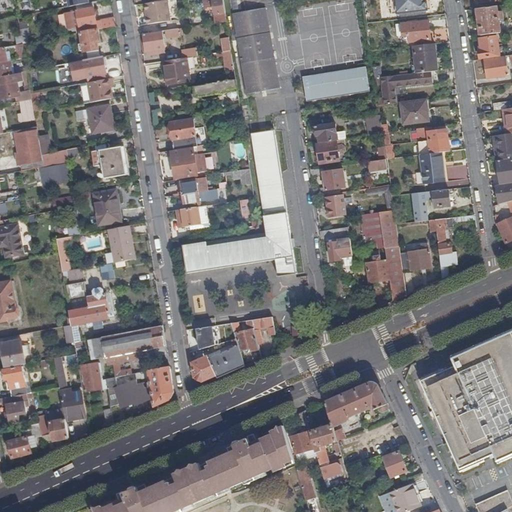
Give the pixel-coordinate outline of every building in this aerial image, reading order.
[(68,0),(70,8),(77,7),(90,5),(88,0),(68,0)] [(224,0),(205,0),(207,6),(209,6),(210,9),(213,9),(212,5),(215,5),(216,9),(217,18),(216,19),(217,25),(228,23),(224,0)] [(425,3),(425,0),(396,0),(399,15),(429,11),(428,3),(425,3)] [(90,5),(77,7),(78,12),(95,9),(94,4),(90,5)] [(478,10),(482,37),(502,35),(500,21),(504,20),(504,14),(499,14),(498,7),(478,10)] [(81,31),(82,35),(99,31),(111,29),(110,22),(98,24),(96,15),(95,12),(95,9),(78,12),(81,31)] [(267,91),(267,92),(281,90),(276,59),(273,60),(272,57),(275,56),(273,40),(270,41),(269,35),(272,34),(267,10),(253,13),(254,14),(249,15),(249,13),(235,16),(249,96),(263,93),(263,92),(267,91)] [(81,31),(78,12),(66,14),(69,30),(78,29),(79,35),(82,35),(81,31)] [(143,28),(140,28),(141,36),(145,36),(163,33),(166,32),(179,30),(178,19),(142,23),(143,28)] [(434,41),(431,22),(411,25),(413,44),(434,41)] [(28,23),(20,24),(22,37),(24,45),(30,44),(29,36),(30,36),(28,23)] [(375,24),(368,24),(369,34),(376,34),(375,24)] [(181,37),(179,30),(166,32),(167,39),(181,37)] [(99,31),(82,35),(83,45),(84,52),(85,53),(88,53),(89,61),(101,59),(99,44),(102,44),(99,31)] [(163,33),(145,36),(148,52),(154,52),(166,50),(163,33)] [(223,51),(231,51),(231,37),(222,37),(223,51)] [(482,60),(507,57),(506,47),(501,48),(499,38),(482,40),(483,51),(481,51),(482,60)] [(372,52),(379,51),(377,40),(370,41),(372,52)] [(18,46),(17,46),(19,60),(26,59),(24,45),(18,46)] [(433,73),(440,72),(437,45),(415,47),(418,74),(433,73)] [(7,48),(1,50),(0,49),(0,64),(9,62),(7,48)] [(185,59),(188,59),(200,57),(198,49),(184,51),(185,59)] [(235,67),(233,52),(215,55),(216,59),(225,58),(226,69),(235,67)] [(89,61),(73,65),(74,72),(75,81),(95,77),(106,76),(107,75),(104,59),(101,59),(89,61)] [(185,59),(165,63),(169,85),(191,82),(188,59),(185,59)] [(489,80),(510,77),(507,59),(487,61),(489,80)] [(9,62),(0,64),(0,78),(12,76),(9,62)] [(366,66),(304,76),(306,100),(370,90),(366,66)] [(28,73),(12,76),(0,78),(0,86),(1,90),(0,90),(0,95),(2,95),(2,100),(18,98),(19,103),(22,103),(30,101),(33,100),(32,94),(32,92),(20,94),(18,82),(23,81),(23,80),(30,79),(28,73)] [(386,106),(399,104),(397,88),(435,84),(433,73),(418,74),(383,78),(386,106)] [(96,82),(88,84),(92,104),(113,100),(111,88),(114,87),(113,79),(107,80),(96,82)] [(237,81),(195,88),(196,99),(229,94),(238,92),(239,92),(237,81)] [(432,122),(429,99),(401,102),(403,125),(432,122)] [(42,101),(34,103),(36,114),(46,112),(45,105),(43,106),(42,101)] [(31,103),(22,105),(24,114),(20,115),(21,123),(30,121),(30,119),(34,118),(31,103)] [(495,105),(496,112),(504,111),(506,110),(509,110),(508,103),(495,105)] [(115,131),(111,106),(89,110),(76,112),(78,122),(90,120),(93,135),(115,131)] [(384,135),(384,133),(382,124),(381,116),(369,118),(371,137),(384,135)] [(199,148),(197,138),(194,120),(171,124),(171,125),(169,127),(169,132),(173,135),(174,141),(175,151),(198,148),(199,148)] [(338,142),(340,141),(338,134),(337,125),(317,128),(318,137),(320,137),(322,144),(338,142)] [(38,128),(16,132),(23,172),(50,167),(70,163),(69,151),(43,156),(38,128)] [(288,279),(294,279),(293,275),(298,274),(298,273),(294,248),(293,239),(292,239),(276,131),(253,135),(268,234),(186,246),(185,246),(189,275),(191,274),(190,274),(278,261),(280,276),(279,276),(280,277),(288,276),(288,279)] [(431,142),(450,139),(449,131),(430,133),(431,142)] [(340,141),(348,140),(347,132),(338,134),(340,141)] [(419,134),(420,143),(431,142),(430,133),(419,134)] [(511,159),(511,134),(511,135),(508,135),(498,137),(501,161),(511,159)] [(420,143),(421,156),(422,156),(443,154),(451,153),(450,139),(431,142),(420,143)] [(322,144),(319,144),(321,164),(341,161),(340,155),(345,155),(347,152),(346,148),(343,146),(339,147),(338,142),(322,144)] [(175,151),(172,152),(174,159),(173,159),(175,177),(177,177),(177,181),(199,178),(199,173),(208,172),(205,155),(198,155),(198,148),(175,151)] [(128,177),(124,149),(102,152),(107,180),(128,177)] [(443,154),(422,156),(425,185),(447,183),(445,169),(443,154)] [(500,186),(511,184),(511,159),(501,161),(499,161),(500,164),(498,164),(500,178),(499,178),(500,186)] [(388,169),(387,160),(381,160),(369,162),(370,171),(388,169)] [(70,163),(50,167),(54,188),(74,184),(70,163)] [(325,169),(312,171),(313,177),(326,175),(328,192),(337,190),(336,180),(340,179),(340,183),(346,182),(344,170),(325,173),(325,169)] [(251,170),(247,170),(233,173),(234,179),(242,178),(243,186),(253,185),(251,170)] [(182,183),(184,195),(208,191),(206,179),(182,183)] [(501,205),(509,203),(511,202),(511,184),(500,186),(498,186),(501,205)] [(315,191),(316,198),(326,196),(325,189),(315,191)] [(208,191),(184,195),(185,205),(193,204),(193,206),(201,205),(201,202),(210,200),(210,198),(217,197),(216,190),(212,191),(208,191)] [(435,200),(435,209),(452,207),(450,190),(424,193),(414,194),(416,223),(429,221),(427,201),(435,200)] [(118,209),(116,192),(95,196),(101,226),(124,222),(122,208),(118,209)] [(347,216),(344,196),(326,199),(329,218),(347,216)] [(252,216),(249,200),(241,201),(243,217),(252,216)] [(202,225),(197,226),(197,229),(210,227),(207,207),(200,208),(202,225)] [(200,208),(178,211),(181,227),(182,228),(186,227),(186,228),(197,226),(202,225),(200,208)] [(391,281),(394,302),(408,296),(404,273),(401,254),(397,225),(395,211),(362,216),(366,245),(379,244),(380,249),(387,248),(389,261),(382,262),(381,252),(375,253),(376,263),(368,264),(371,283),(391,281)] [(438,232),(440,255),(453,253),(452,244),(451,244),(448,245),(447,232),(446,229),(455,228),(454,223),(454,218),(436,221),(438,232)] [(508,244),(511,241),(511,219),(499,225),(508,244)] [(25,255),(20,225),(0,228),(0,245),(1,249),(5,248),(7,259),(25,255)] [(130,227),(109,231),(113,254),(106,256),(108,266),(133,261),(129,243),(133,242),(130,227)] [(321,232),(322,239),(350,235),(349,228),(321,232)] [(58,240),(61,256),(62,266),(70,265),(67,245),(66,245),(65,239),(58,240)] [(330,262),(340,261),(340,259),(354,257),(351,240),(336,242),(336,244),(328,245),(330,262)] [(401,254),(404,273),(432,269),(430,250),(423,251),(401,254)] [(440,255),(442,269),(449,268),(459,267),(458,253),(453,253),(440,255)] [(345,268),(355,266),(354,257),(340,259),(340,261),(341,263),(344,263),(345,268)] [(70,265),(62,266),(64,274),(72,273),(70,265)] [(442,269),(443,281),(450,278),(449,268),(442,269)] [(87,281),(86,272),(72,274),(73,283),(87,281)] [(0,283),(0,322),(9,321),(8,319),(19,317),(21,316),(19,309),(17,309),(12,282),(0,283)] [(89,298),(87,284),(71,287),(73,301),(89,298)] [(90,299),(91,309),(71,313),(73,327),(75,336),(76,344),(81,343),(79,326),(111,320),(107,296),(105,296),(105,292),(103,290),(97,291),(96,293),(96,298),(90,299)] [(274,317),(254,321),(259,346),(264,346),(261,329),(269,328),(270,336),(277,335),(274,317)] [(239,323),(232,324),(235,332),(237,339),(239,346),(241,351),(248,349),(251,349),(252,352),(260,350),(259,346),(254,321),(248,322),(250,332),(242,334),(239,323)] [(232,324),(187,331),(188,340),(226,335),(226,333),(235,332),(232,324)] [(73,327),(67,328),(68,336),(75,336),(73,327)] [(168,355),(164,327),(90,341),(94,362),(107,359),(109,366),(114,366),(116,378),(134,375),(133,371),(122,373),(120,364),(168,355)] [(501,463),(511,458),(511,344),(508,336),(455,358),(459,366),(447,372),(446,370),(421,380),(435,413),(438,412),(458,458),(455,459),(461,474),(487,463),(485,460),(498,455),(501,463)] [(3,345),(7,368),(17,366),(27,364),(23,345),(20,346),(19,342),(3,345)] [(81,343),(76,344),(77,349),(78,355),(78,356),(85,354),(84,343),(81,343)] [(208,355),(190,362),(192,378),(201,383),(215,376),(217,379),(246,367),(241,351),(239,346),(234,348),(212,358),(208,355)] [(69,395),(62,358),(55,359),(61,389),(62,396),(69,395)] [(99,364),(80,367),(84,390),(87,389),(88,393),(104,390),(102,382),(99,365),(99,364)] [(10,380),(14,397),(15,397),(29,394),(23,367),(5,370),(5,372),(3,373),(5,379),(7,380),(7,381),(10,380)] [(175,394),(171,369),(137,375),(138,381),(138,384),(145,383),(144,378),(147,377),(148,376),(151,375),(150,394),(153,400),(153,408),(171,400),(175,394)] [(138,384),(138,381),(117,389),(109,391),(111,404),(121,403),(124,411),(137,405),(138,408),(153,400),(150,394),(149,387),(145,387),(145,383),(138,384)] [(372,384),(328,403),(334,426),(335,429),(350,423),(352,418),(372,410),(376,412),(380,410),(381,414),(384,415),(389,412),(390,410),(389,406),(390,406),(381,388),(372,384)] [(82,393),(69,395),(62,396),(65,411),(67,423),(87,419),(82,393)] [(30,402),(35,401),(34,394),(29,394),(15,397),(16,404),(9,406),(13,427),(23,426),(21,419),(29,417),(29,412),(31,412),(30,410),(31,410),(30,402)] [(108,428),(115,425),(112,410),(105,411),(108,428)] [(56,442),(71,439),(67,423),(65,411),(50,415),(56,442)] [(438,412),(435,413),(455,459),(458,458),(438,412)] [(300,463),(311,460),(309,452),(314,450),(310,434),(312,433),(307,413),(298,417),(306,435),(293,438),(300,463)] [(41,425),(44,437),(51,435),(46,416),(39,418),(41,425)] [(31,425),(29,417),(21,419),(23,426),(31,425)] [(36,439),(44,437),(41,425),(33,426),(35,436),(36,439)] [(319,457),(326,480),(345,475),(343,467),(340,464),(339,461),(331,464),(326,447),(339,443),(337,433),(335,429),(334,426),(312,433),(317,450),(319,457)] [(275,436),(287,430),(286,428),(281,430),(280,427),(277,431),(274,433),(275,436)] [(223,458),(234,489),(276,471),(288,465),(296,462),(287,430),(275,436),(259,443),(255,435),(249,438),(250,440),(243,443),(240,442),(237,443),(236,446),(229,450),(231,455),(223,458)] [(337,433),(339,443),(347,441),(344,431),(337,433)] [(38,448),(36,439),(35,436),(29,438),(32,450),(38,448)] [(33,453),(32,450),(29,438),(10,444),(11,447),(12,451),(14,459),(33,453)] [(311,460),(319,457),(317,450),(314,450),(309,452),(311,460)] [(409,473),(401,454),(386,460),(393,479),(409,473)] [(183,511),(234,489),(223,458),(199,469),(174,480),(173,480),(183,511)] [(174,480),(199,469),(196,463),(192,464),(189,463),(187,466),(180,469),(177,469),(175,472),(171,473),(174,480)] [(288,465),(276,471),(277,474),(290,468),(288,465)] [(299,471),(308,502),(316,500),(306,469),(299,471)] [(180,511),(183,511),(173,480),(149,491),(147,485),(139,489),(136,487),(133,489),(132,492),(126,495),(125,492),(118,495),(122,502),(120,503),(123,511),(180,511)] [(461,485),(456,487),(459,494),(464,491),(461,485)] [(387,511),(415,511),(421,510),(416,497),(420,496),(416,486),(382,500),(387,511)] [(505,511),(508,510),(511,508),(511,501),(509,494),(477,508),(478,511),(505,511)] [(416,497),(421,510),(425,508),(420,496),(416,497)] [(123,511),(120,503),(106,509),(105,506),(88,508),(89,511),(123,511)]
